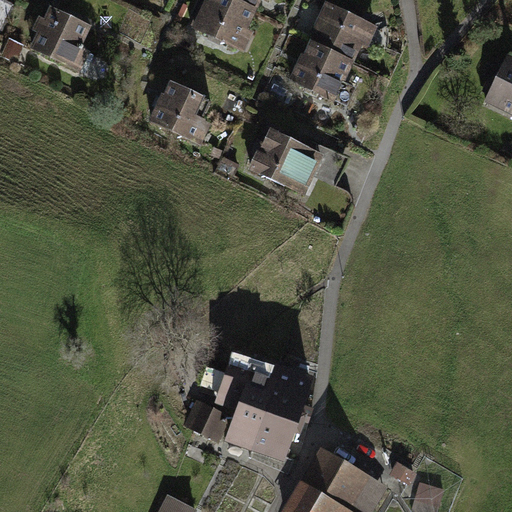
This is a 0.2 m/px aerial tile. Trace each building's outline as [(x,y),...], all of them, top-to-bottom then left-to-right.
[(271,0),(210,0),(192,37),(242,61),(271,0)] [(332,8),(292,86),(342,111),(381,33),(332,8)] [(94,32),(54,10),(30,54),(80,81),(92,60),(82,55),(94,32)] [(511,65),(510,64),(489,104),(511,116),(511,65)] [(212,107),(172,87),(153,126),(203,151),(213,131),(202,125),(212,107)] [(336,165),(269,131),(246,174),(314,208),(336,165)] [(316,385),(239,357),(219,411),(203,405),(191,439),(284,473),(316,385)] [(381,511),(391,494),(327,459),(297,511),(381,511)]
